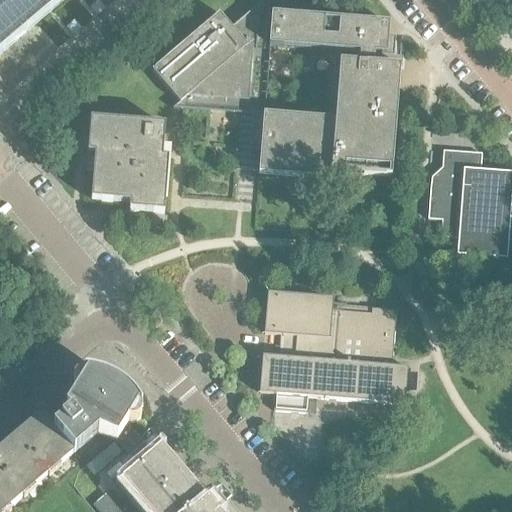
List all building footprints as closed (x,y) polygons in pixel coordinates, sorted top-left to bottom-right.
[(0,0),(0,56),(37,25),(52,12),(66,0),(0,0)] [(105,9),(104,9),(98,2),(91,8),(98,16),(105,9)] [(398,89),(400,72),(400,70),(385,69),(386,57),(394,58),(395,38),(388,38),(389,26),(271,16),(271,26),(258,25),(260,5),(231,29),(219,15),(152,72),(179,104),(173,110),(251,117),(251,110),(252,110),(249,145),(261,146),(258,177),(326,182),(326,175),(391,180),(398,89)] [(82,29),(81,28),(75,22),(67,28),(74,36),(82,29)] [(165,127),(153,126),(90,121),(90,129),(86,173),(93,173),(91,202),(130,205),(129,213),(164,215),(168,160),(162,160),(165,127)] [(480,172),(481,156),(443,153),(441,180),(431,179),(428,221),(442,222),(440,238),(457,240),(457,246),(456,257),(511,261),(511,218),(509,218),(511,183),(511,174),(488,173),(480,172)] [(392,357),(396,312),(373,310),(350,308),(332,306),(332,299),(267,294),(264,335),(280,337),(279,352),(278,360),(275,397),(273,412),(307,415),(308,399),(404,407),(405,397),(407,370),(391,368),(391,361),(392,357)] [(68,434),(59,424),(53,430),(74,454),(97,434),(116,441),(138,467),(153,455),(127,424),(130,425),(132,425),(133,425),(134,424),(137,423),(138,422),(139,421),(140,420),(141,418),(141,416),(141,414),(141,413),(141,411),(140,410),(141,409),(138,405),(137,403),(133,399),(130,395),(126,391),(124,390),(120,387),(116,384),(111,381),(106,379),(104,378),(99,377),(97,376),(92,375),(87,374),(84,374),(84,375),(82,375),(80,376),(78,377),(76,379),(75,380),(74,382),(73,383),(73,386),(73,388),(74,389),(74,390),(75,391),(76,393),(65,411),(70,415),(79,425),(68,434)] [(0,511),(4,511),(22,498),(23,499),(24,499),(23,497),(47,477),(48,478),(49,477),(48,476),(74,454),(53,430),(59,424),(48,414),(43,410),(42,410),(40,409),(39,409),(38,410),(37,410),(36,411),(35,412),(34,413),(34,415),(34,416),(34,417),(35,419),(35,420),(0,449),(0,511)] [(79,425),(70,415),(59,424),(68,434),(79,425)] [(214,511),(160,448),(153,455),(138,467),(120,483),(145,511),(214,511)]
